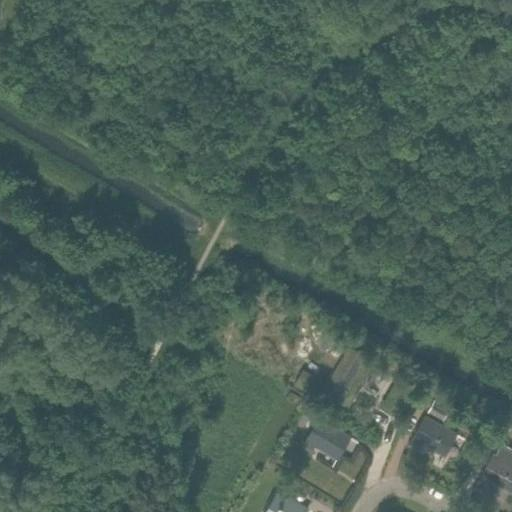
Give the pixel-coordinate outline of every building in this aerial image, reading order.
[(324,390),(324,391),(324,392),(346,404),(346,403),(345,403),(363,373),(364,374),(364,373),(372,359),(350,346),(341,361),(342,361),(325,391),(324,390)] [(301,370),(295,381),(306,387),(312,376),(301,370)] [(394,413),(412,384),(400,377),(382,406),(394,413)] [(449,407),(433,398),(427,410),(443,419),(449,407)] [(464,438),(464,437),(456,432),(424,414),(409,441),(418,446),(421,440),(443,453),(438,461),(439,462),(444,453),(455,433),(464,438)] [(357,441),(358,440),(349,436),(350,435),(318,417),(303,443),(311,449),(314,443),(336,456),(331,464),(332,464),(337,456),(349,436),(357,441)] [(493,447),(501,432),(492,427),(484,441),(493,447)] [(492,452),(477,479),(486,484),(489,478),(511,491),(511,448),(501,442),(494,453),(492,452)] [(305,511),(307,509),(276,491),(264,511),(305,511)]
